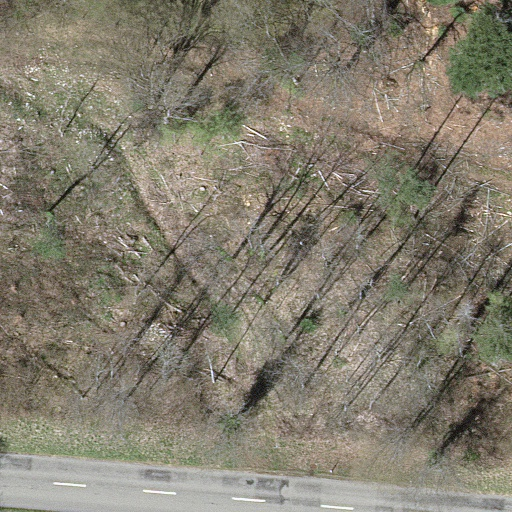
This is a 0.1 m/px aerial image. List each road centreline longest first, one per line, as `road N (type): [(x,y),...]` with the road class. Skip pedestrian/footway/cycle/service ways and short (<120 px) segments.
road 1 (track): [(511,188),(73,79),(0,50)]
road 2 (secondary): [(0,478),(392,511)]
